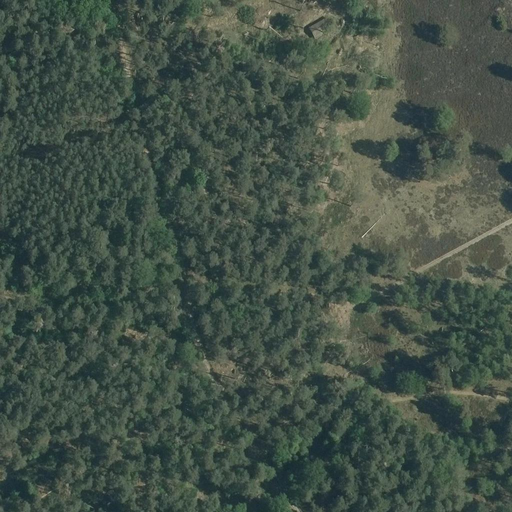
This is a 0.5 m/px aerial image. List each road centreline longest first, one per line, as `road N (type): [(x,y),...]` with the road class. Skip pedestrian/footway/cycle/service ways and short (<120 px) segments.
road 1 (track): [(255,453),(197,340),(111,0)]
road 2 (track): [(184,288),(371,293),(511,218)]
road 3 (track): [(184,288),(0,298)]
